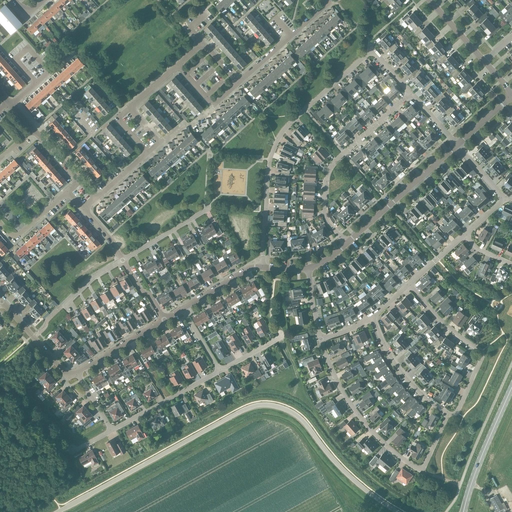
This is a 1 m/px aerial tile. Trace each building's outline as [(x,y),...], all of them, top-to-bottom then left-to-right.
[(58,10),(62,14),(63,13),(60,9),(64,5),(59,0),(54,5),(58,10)] [(64,5),(67,9),(69,8),(65,4),(69,0),(68,0),(59,0),(64,5)] [(230,5),(225,0),(222,0),(220,2),(226,8),(230,5)] [(395,0),(391,4),(394,7),(392,9),(396,14),(402,8),(400,5),(403,2),(400,0),(395,0)] [(473,0),(468,5),(470,7),(466,11),(471,16),(478,9),(474,4),(475,3),(473,1),(473,0)] [(226,8),(220,2),(216,6),(221,12),(226,8)] [(0,17),(9,27),(7,29),(10,33),(21,23),(4,5),(0,8),(0,17)] [(53,15),(56,19),(58,17),(54,14),(58,10),(54,5),(48,10),(53,15)] [(478,9),(471,16),(475,21),(479,17),(481,19),(486,15),(487,14),(483,10),(481,12),(478,9)] [(48,20),(47,20),(51,24),(52,22),(49,18),(53,15),(48,10),(43,14),(48,20)] [(511,19),(511,16),(507,11),(503,15),(501,11),(498,14),(502,18),(505,16),(509,22),(511,19)] [(247,23),(254,18),(250,13),(243,19),(247,23)] [(410,24),(417,18),(413,13),(408,17),(406,15),(401,19),(405,23),(407,21),(410,24)] [(42,25),(46,29),(47,27),(44,23),(47,20),(48,20),(43,14),(37,19),(42,25)] [(332,18),(338,24),(342,20),(337,14),(332,18)] [(488,17),(486,15),(481,19),(483,21),(479,25),(483,30),(491,23),(488,20),(490,19),(488,17)] [(144,22),(154,31),(158,27),(149,19),(146,17),(143,20),(145,21),(144,22)] [(254,18),(247,23),(251,28),(258,22),(254,18)] [(328,21),(334,28),(338,24),(332,18),(328,21)] [(417,26),(421,22),(417,18),(410,24),(414,29),(412,31),(414,33),(419,29),(417,26)] [(37,29),(40,33),(42,32),(38,28),(42,25),(37,19),(32,24),(37,29)] [(334,28),(328,21),(324,25),(330,31),(334,28)] [(258,22),(251,28),(255,32),(262,26),(258,22)] [(208,34),(215,28),(211,23),(204,29),(208,34)] [(494,26),(491,23),(483,30),(488,35),(492,31),(494,34),(500,29),(496,24),(494,26)] [(37,29),(32,24),(27,29),(31,34),(35,38),(36,37),(33,33),(37,29)] [(135,76),(141,82),(168,60),(162,53),(158,55),(151,47),(171,30),(165,24),(119,62),(129,73),(137,66),(141,71),(135,76)] [(330,31),(324,25),(320,29),(326,35),(330,31)] [(259,37),(266,31),(262,26),(255,32),(259,37)] [(425,27),(421,31),(419,29),(414,33),(416,36),(418,34),(422,38),(430,32),(425,27)] [(215,28),(208,34),(212,38),(219,32),(215,28)] [(316,32),(322,38),(326,35),(320,29),(316,32)] [(263,41),(270,35),(266,31),(259,37),(263,41)] [(381,47),(390,39),(387,36),(388,36),(388,34),(386,31),(380,37),(382,39),(378,43),(379,44),(379,45),(380,46),(381,47)] [(219,32),(212,38),(216,43),(223,37),(219,32)] [(322,38),(316,32),(312,36),(318,42),(322,38)] [(424,45),(427,47),(431,43),(429,41),(434,37),(430,32),(422,38),(427,43),(424,45)] [(267,46),(274,40),(270,35),(263,41),(261,43),(263,45),(265,43),(267,46)] [(318,42),(312,36),(308,39),(314,46),(318,42)] [(223,37),(216,43),(220,47),(227,41),(223,37)] [(314,46),(308,39),(304,43),(310,49),(314,46)] [(389,47),(391,49),(395,45),(397,44),(394,40),(393,40),(392,41),(390,39),(381,47),(381,48),(382,49),(383,49),(385,51),(389,47)] [(402,50),(409,44),(406,40),(399,45),(402,50)] [(227,41),(220,47),(224,52),(231,46),(227,41)] [(433,45),(431,43),(427,47),(429,50),(431,48),(435,52),(442,46),(438,41),(433,45)] [(310,49),(304,43),(300,46),(306,53),(310,49)] [(397,44),(395,45),(391,49),(393,51),(389,55),(390,57),(391,58),(391,59),(392,60),(400,52),(400,53),(401,52),(399,50),(400,49),(400,48),(397,44)] [(231,46),(224,52),(228,56),(235,50),(231,46)] [(306,53),(300,46),(296,50),(297,51),(295,53),(300,58),(306,53)] [(437,59),(439,61),(444,57),(442,55),(446,51),(442,46),(435,52),(439,57),(437,59)] [(235,50),(228,56),(232,61),(239,55),(235,50)] [(394,61),(395,62),(396,64),(400,60),(402,62),(407,58),(405,56),(404,56),(400,53),(400,52),(392,60),(393,61),(394,61)] [(239,55),(232,61),(236,65),(243,59),(239,55)] [(286,59),(292,65),(296,61),(290,55),(286,59)] [(444,57),(439,61),(442,64),(444,62),(448,67),(455,60),(451,56),(446,60),(444,57)] [(78,69),(83,65),(77,58),(74,61),(72,59),(70,60),(72,63),(78,69)] [(412,64),(407,58),(402,62),(404,64),(400,68),(402,70),(402,72),(403,73),(411,65),(412,65),(412,64)] [(243,59),(236,65),(240,70),(247,64),(243,59)] [(282,62),(288,69),(292,65),(286,59),(282,62)] [(459,65),(455,60),(448,67),(449,68),(447,70),(452,76),(457,71),(455,69),(459,65)] [(8,64),(1,70),(5,75),(12,69),(9,66),(12,63),(10,62),(8,64)] [(278,66),(284,72),(288,69),(282,62),(278,66)] [(68,67),(74,73),(78,69),(72,63),(69,65),(67,63),(65,64),(68,67)] [(367,69),(364,71),(370,79),(372,81),(377,77),(376,76),(379,74),(370,63),(366,67),(367,69)] [(415,69),(412,65),(411,65),(403,73),(404,73),(405,74),(406,74),(407,76),(412,72),(414,75),(418,71),(416,68),(415,69)] [(12,69),(5,75),(10,79),(16,73),(13,70),(16,68),(15,66),(12,69)] [(274,70),(280,76),(284,72),(278,66),(274,70)] [(63,71),(69,78),(74,73),(68,67),(65,70),(62,67),(61,68),(63,71)] [(280,76),(274,70),(270,73),(276,79),(280,76)] [(414,75),(415,77),(411,80),(413,82),(413,83),(414,84),(414,85),(424,77),(420,73),(421,72),(419,70),(418,71),(414,75)] [(459,74),(457,71),(452,76),(456,80),(458,78),(460,81),(468,74),(463,70),(459,74)] [(20,78),(18,75),(20,73),(19,71),(16,73),(10,79),(14,84),(20,78)] [(63,71),(60,74),(58,71),(56,73),(58,75),(64,82),(69,78),(63,71)] [(356,76),(365,86),(367,84),(366,82),(370,79),(364,71),(361,74),(360,73),(356,76)] [(276,79),(270,73),(266,77),(272,83),(276,79)] [(467,83),(472,79),(468,74),(460,81),(464,85),(462,87),(465,90),(469,86),(467,83)] [(54,79),(60,86),(64,82),(58,75),(55,78),(53,75),(51,77),(54,79)] [(14,84),(18,89),(25,83),(22,80),(24,77),(23,76),(20,78),(14,84)] [(365,86),(356,76),(352,80),(353,81),(350,84),(356,91),(361,87),(362,89),(365,86)] [(173,87),(179,82),(175,77),(168,83),(173,87)] [(262,80),(268,87),(272,83),(266,77),(262,80)] [(416,86),(417,87),(419,89),(423,85),(425,87),(429,83),(424,77),(414,85),(415,86),(416,86)] [(54,79),(50,82),(48,80),(47,81),(49,84),(55,90),(60,86),(54,79)] [(258,84),(264,90),(268,87),(262,80),(258,84)] [(179,82),(173,87),(177,92),(183,86),(179,82)] [(426,98),(435,89),(431,85),(432,84),(431,82),(429,83),(425,87),(427,89),(422,93),(424,95),(424,96),(425,97),(426,98)] [(395,87),(390,90),(396,96),(400,93),(398,90),(400,88),(396,83),(394,85),(395,87)] [(49,84),(46,86),(43,84),(42,85),(44,88),(50,94),(55,90),(49,84)] [(254,88),(259,94),(264,90),(258,84),(254,88)] [(356,91),(350,84),(347,87),(346,85),(342,89),(350,99),(353,96),(352,95),(356,91)] [(469,90),(473,95),(480,89),(476,84),(471,88),(469,86),(465,90),(467,92),(469,90)] [(180,96),(187,90),(183,86),(177,92),(180,96)] [(88,98),(95,92),(91,87),(84,93),(88,98)] [(44,88),(41,91),(39,88),(37,89),(40,92),(46,99),(50,94),(44,88)] [(254,88),(248,93),(253,99),(259,94),(254,88)] [(350,99),(342,89),(337,92),(339,94),(336,97),(342,104),(346,100),(348,101),(350,99)] [(434,98),(436,100),(440,96),(435,89),(426,98),(427,99),(428,100),(430,101),(434,98)] [(484,93),(480,89),(473,95),(477,100),(475,102),(477,104),(482,100),(480,97),(484,93)] [(184,101),(191,95),(187,90),(180,96),(184,101)] [(392,100),(396,96),(390,90),(386,94),(385,93),(383,95),(387,99),(390,97),(392,100)] [(34,92),(32,94),(35,96),(41,103),(46,99),(40,92),(36,95),(34,92)] [(92,102),(99,96),(95,92),(88,98),(92,102)] [(395,103),(403,95),(401,93),(392,101),(395,103)] [(448,100),(443,94),(440,96),(436,100),(438,102),(434,106),(435,107),(436,108),(436,109),(437,110),(446,102),(448,100)] [(188,105),(195,99),(191,95),(184,101),(188,105)] [(30,100),(36,107),(41,103),(35,96),(32,99),(29,96),(28,98),(30,100)] [(96,106),(103,101),(99,96),(92,102),(96,106)] [(239,101),(246,108),(251,103),(244,96),(239,101)] [(342,104),(336,97),(333,99),(331,98),(327,101),(336,111),(339,109),(338,108),(342,104)] [(382,98),(378,101),(384,108),(388,104),(382,98)] [(192,110),(199,104),(195,99),(188,105),(192,110)] [(30,100),(27,103),(25,101),(23,102),(25,104),(31,111),(36,107),(30,100)] [(100,111),(107,105),(103,101),(96,106),(100,111)] [(146,111),(152,105),(148,101),(141,107),(146,111)] [(235,105),(241,112),(246,108),(239,101),(235,105)] [(322,109),(328,116),(332,113),(333,114),(336,111),(327,101),(323,105),(325,107),(322,109)] [(379,111),(384,108),(378,101),(374,105),(373,104),(371,106),(375,111),(377,109),(379,111)] [(438,112),(440,112),(441,114),(445,110),(447,112),(452,108),(446,102),(437,110),(437,111),(438,112)] [(203,108),(199,104),(192,110),(196,114),(203,108)] [(107,105),(100,111),(104,115),(111,109),(107,105)] [(152,105),(146,111),(150,116),(156,110),(152,105)] [(230,109),(236,116),(241,112),(235,105),(230,109)] [(418,113),(420,111),(416,106),(414,108),(411,105),(407,109),(414,117),(418,113)] [(373,112),(375,111),(371,106),(369,108),(368,107),(364,111),(365,113),(371,119),(375,115),(373,112)] [(453,107),(452,108),(447,112),(449,114),(445,118),(446,120),(447,121),(447,122),(448,123),(456,115),(457,115),(458,114),(453,107)] [(225,113),(232,120),(236,116),(230,109),(225,113)] [(328,116),(322,109),(319,112),(317,110),(313,114),(322,124),(325,122),(324,120),(328,116)] [(410,121),(414,117),(407,109),(403,113),(405,115),(403,117),(407,122),(410,120),(410,121)] [(156,110),(150,116),(153,120),(160,114),(156,110)] [(221,117),(227,125),(232,120),(225,113),(221,117)] [(365,113),(361,116),(359,113),(356,115),(357,116),(361,120),(363,118),(367,123),(371,119),(365,113)] [(49,125),(53,129),(59,124),(55,119),(58,117),(55,114),(46,122),(49,125)] [(157,125),(164,119),(160,114),(153,120),(157,125)] [(463,121),(457,115),(456,115),(448,123),(449,124),(450,124),(451,125),(452,127),(457,123),(459,125),(463,121)] [(341,120),(344,125),(350,120),(346,116),(341,120)] [(357,116),(351,121),(353,124),(358,130),(363,126),(360,124),(362,122),(361,120),(357,116)] [(399,116),(395,120),(400,126),(404,123),(407,126),(409,124),(407,122),(403,117),(401,119),(399,116)] [(216,122),(222,129),(224,131),(229,127),(227,125),(221,117),(216,122)] [(161,129),(168,123),(164,119),(157,125),(161,129)] [(396,130),(400,126),(395,120),(390,124),(393,126),(391,128),(398,136),(400,134),(396,130)] [(353,124),(351,121),(344,127),(350,134),(353,132),(354,134),(358,130),(353,124)] [(211,126),(217,133),(222,129),(216,122),(211,126)] [(106,134),(113,128),(109,123),(102,129),(106,134)] [(172,128),(168,123),(161,129),(166,134),(172,128)] [(508,135),(511,131),(511,124),(511,123),(507,127),(504,124),(498,129),(503,134),(505,132),(508,135)] [(57,134),(63,129),(59,124),(53,129),(57,134)] [(206,130),(213,137),(217,133),(211,126),(206,130)] [(299,127),(295,130),(303,138),(304,141),(311,135),(306,129),(304,132),(299,127)] [(344,127),(338,132),(340,135),(346,141),(350,137),(348,135),(350,134),(344,127)] [(113,128),(106,134),(110,138),(117,133),(113,128)] [(382,131),(389,139),(393,136),(396,138),(398,136),(391,128),(389,130),(386,128),(382,131)] [(63,129),(57,134),(61,139),(68,133),(63,129)] [(426,138),(432,145),(436,141),(432,136),(434,134),(430,129),(428,131),(430,134),(426,138)] [(208,141),(213,137),(206,130),(202,134),(206,139),(204,141),(208,145),(210,144),(208,141)] [(303,138),(295,130),(291,134),(296,139),(293,141),(298,146),(302,142),(300,140),(303,138)] [(380,137),(378,139),(381,143),(383,145),(389,139),(382,131),(378,135),(380,137)] [(342,145),(346,141),(340,135),(338,132),(334,136),(335,137),(333,139),(337,144),(339,142),(342,145)] [(68,133),(61,139),(66,144),(72,138),(68,133)] [(117,133),(110,138),(114,143),(121,137),(117,133)] [(187,138),(193,145),(198,141),(192,134),(187,138)] [(488,139),(493,144),(497,140),(492,135),(488,139)] [(121,137),(114,143),(118,147),(125,141),(121,137)] [(72,138),(66,144),(70,148),(76,143),(72,138)] [(182,142),(189,149),(193,145),(187,138),(182,142)] [(427,149),(432,145),(426,138),(423,141),(420,138),(416,141),(421,146),(423,144),(427,149)] [(374,139),(370,142),(375,149),(376,150),(380,147),(381,149),(384,146),(383,145),(381,143),(378,139),(375,141),(374,139)] [(125,141),(118,147),(122,152),(129,146),(125,141)] [(411,151),(417,158),(421,154),(417,149),(420,147),(415,141),(412,144),(413,144),(411,146),(414,149),(411,151)] [(189,149),(182,142),(178,146),(184,154),(189,149)] [(375,149),(370,142),(365,146),(366,147),(364,149),(371,157),(374,154),(374,152),(376,150),(375,149)] [(479,158),(485,152),(487,150),(481,144),(477,148),(479,150),(475,153),(479,158)] [(31,155),(34,157),(40,152),(35,147),(33,145),(25,152),(29,156),(31,155)] [(284,145),(282,150),(291,155),(294,150),(296,151),(298,148),(291,145),(290,148),(284,145)] [(79,158),(88,151),(84,146),(75,153),(79,158)] [(129,146),(122,152),(126,156),(133,150),(129,146)] [(184,154),(178,146),(173,151),(179,158),(184,154)] [(316,151),(324,159),(327,156),(328,157),(330,154),(322,146),(316,151)] [(369,159),(371,157),(364,149),(362,151),(361,150),(357,154),(363,160),(367,156),(369,159)] [(291,155),(282,150),(279,155),(285,158),(284,161),(293,165),(295,162),(289,160),(291,155)] [(88,151),(79,158),(84,163),(90,157),(92,155),(88,151)] [(168,155),(174,162),(179,158),(173,151),(168,155)] [(320,162),(324,159),(316,151),(311,156),(318,165),(321,163),(320,162)] [(417,158),(411,151),(408,154),(405,151),(404,153),(403,152),(401,154),(406,159),(408,157),(412,162),(417,158)] [(487,154),(485,152),(479,158),(483,162),(486,159),(489,161),(494,157),(492,155),(494,154),(491,151),(487,154)] [(40,152),(34,157),(32,159),(34,161),(35,159),(38,162),(44,157),(40,152)] [(358,163),(363,160),(357,154),(353,157),(358,163)] [(174,162),(168,155),(163,159),(170,166),(174,162)] [(396,165),(402,171),(406,167),(402,162),(404,160),(400,156),(398,158),(400,160),(396,165)] [(42,167),(48,162),(44,157),(38,162),(42,167)] [(88,168),(94,162),(90,157),(84,163),(88,168)] [(489,169),(492,173),(499,167),(497,165),(500,162),(496,158),(490,163),(493,165),(489,169)] [(165,170),(170,166),(163,159),(159,163),(165,170)] [(9,164),(15,170),(19,166),(14,160),(9,164)] [(42,167),(46,172),(52,166),(48,162),(42,167)] [(92,172),(98,167),(94,162),(88,168),(92,172)] [(165,170),(159,163),(154,167),(160,174),(165,170)] [(282,173),(289,174),(291,167),(288,166),(288,165),(278,163),(277,168),(283,170),(282,173)] [(458,167),(465,175),(468,173),(470,175),(472,174),(474,176),(476,174),(470,167),(468,169),(463,163),(458,167)] [(15,170),(9,164),(4,168),(10,174),(15,170)] [(402,171),(396,165),(393,167),(390,164),(387,168),(391,173),(393,171),(397,175),(402,171)] [(51,176),(57,171),(52,166),(46,172),(51,176)] [(305,174),(316,175),(316,170),(317,170),(317,167),(305,166),(305,174)] [(98,167),(92,172),(96,177),(102,172),(98,167)] [(162,176),(160,174),(154,167),(149,172),(155,179),(158,177),(159,179),(162,176)] [(460,179),(465,175),(458,167),(453,172),(458,177),(456,179),(460,184),(462,181),(460,179)] [(499,167),(492,173),(496,177),(500,174),(502,176),(508,172),(504,167),(501,169),(499,167)] [(0,172),(5,179),(10,174),(4,168),(0,172)] [(381,178),(387,185),(389,182),(390,183),(392,181),(391,181),(392,180),(387,176),(389,174),(385,169),(381,173),(384,175),(381,178)] [(57,171),(51,176),(49,178),(53,183),(61,176),(57,171)] [(275,182),(286,183),(289,183),(289,178),(289,174),(282,173),(282,177),(275,177),(275,182)] [(315,180),(316,175),(305,174),(304,182),(316,183),(316,180),(315,180)] [(138,180),(144,187),(149,182),(143,175),(138,180)] [(61,176),(53,183),(55,185),(56,183),(58,186),(57,187),(60,190),(67,183),(65,181),(61,176)] [(448,177),(443,181),(450,189),(452,191),(459,185),(452,178),(450,180),(448,177)] [(387,185),(381,178),(378,180),(376,178),(371,182),(375,187),(378,184),(382,189),(387,185)] [(144,187),(138,180),(133,184),(140,191),(144,187)] [(450,189),(443,181),(438,185),(443,190),(441,192),(446,198),(448,196),(445,193),(450,189)] [(281,191),(288,191),(289,187),(288,186),(286,185),(286,183),(275,182),(275,187),(281,188),(281,191)] [(140,191),(133,184),(129,188),(135,195),(140,191)] [(304,192),(315,193),(315,188),(316,188),(316,185),(304,184),(304,192)] [(359,196),(365,204),(370,199),(367,195),(369,193),(362,186),(360,188),(362,190),(360,191),(362,193),(359,196)] [(135,195),(129,188),(124,192),(130,199),(135,195)] [(478,197),(485,205),(490,201),(485,195),(487,193),(483,188),(478,192),(480,194),(478,197)] [(428,194),(435,202),(438,199),(440,202),(444,198),(440,193),(437,195),(433,190),(428,194)] [(274,199),(285,200),(285,194),(288,195),(288,191),(281,191),(281,194),(275,194),(274,199)] [(119,196),(126,204),(130,199),(124,192),(119,196)] [(315,193),(304,192),(303,200),(315,201),(315,197),(314,197),(315,193)] [(360,208),(365,204),(359,196),(357,194),(352,198),(351,198),(349,200),(354,206),(357,204),(360,208)] [(435,202),(428,194),(423,198),(428,204),(426,206),(430,211),(434,207),(432,204),(435,202)] [(114,201),(121,208),(126,204),(119,196),(114,201)] [(481,209),(485,205),(478,197),(473,200),(469,196),(467,198),(474,206),(476,204),(481,209)] [(280,208),(287,208),(288,205),(285,205),(285,200),(274,199),(274,204),(280,205),(280,208)] [(110,205),(116,212),(121,208),(114,201),(110,205)] [(303,209),(314,210),(314,205),(315,205),(315,202),(303,201),(303,209)] [(343,211),(349,218),(354,214),(351,209),(353,207),(348,202),(344,205),(346,208),(343,211)] [(463,210),(470,218),(475,214),(470,209),(472,207),(468,202),(465,204),(467,206),(463,210)] [(413,208),(420,215),(423,213),(425,215),(429,212),(425,207),(422,209),(418,203),(413,208)] [(116,212),(110,205),(105,209),(111,216),(116,212)] [(511,222),(511,209),(505,206),(502,213),(507,216),(506,220),(511,222)] [(287,208),(280,208),(280,211),(273,211),(273,216),(284,217),(284,212),(287,212),(287,208)] [(417,218),(420,215),(413,208),(408,212),(412,216),(410,218),(415,224),(419,220),(417,218)] [(111,216),(105,209),(100,213),(107,221),(111,216)] [(314,210),(303,209),(302,217),(314,218),(314,215),(313,215),(314,210)] [(68,220),(74,215),(70,210),(66,214),(64,211),(61,214),(64,218),(65,217),(68,220)] [(470,218),(463,210),(458,214),(457,212),(454,214),(459,219),(461,217),(466,222),(470,218)] [(343,211),(339,213),(337,211),(333,215),(338,220),(341,218),(344,222),(349,218),(343,211)] [(448,223),(455,232),(460,228),(455,222),(457,220),(452,214),(448,218),(451,221),(448,223)] [(74,215),(68,220),(72,225),(78,219),(74,215)] [(287,217),(284,217),(273,216),(273,221),(279,222),(279,226),(286,226),(287,217)] [(72,225),(76,230),(83,224),(78,219),(72,225)] [(43,227),(49,233),(54,228),(48,222),(43,227)] [(455,232),(448,223),(443,227),(442,225),(439,227),(444,232),(446,230),(451,236),(455,232)] [(76,230),(81,234),(87,229),(83,224),(76,230)] [(207,227),(212,236),(217,233),(219,236),(223,234),(219,227),(216,229),(215,229),(214,229),(212,224),(207,227)] [(317,232),(322,240),(328,237),(325,232),(328,231),(324,224),(319,227),(321,230),(317,232)] [(49,233),(43,227),(39,231),(44,237),(49,233)] [(212,236),(207,227),(202,230),(205,235),(204,236),(201,238),(205,244),(209,242),(207,239),(212,236)] [(478,238),(486,243),(490,234),(493,236),(497,229),(493,227),(493,228),(491,227),(489,230),(488,231),(484,229),(482,233),(481,232),(478,238)] [(433,236),(441,245),(445,241),(440,235),(442,233),(438,228),(434,232),(436,234),(433,236)] [(87,229),(81,234),(85,239),(91,234),(87,229)] [(388,230),(383,235),(390,242),(393,245),(396,242),(395,241),(401,236),(396,230),(394,232),(393,231),(391,233),(388,230)] [(44,237),(39,231),(34,235),(39,241),(44,237)] [(322,240),(317,232),(314,234),(312,231),(307,234),(310,244),(315,242),(317,244),(322,240)] [(91,234),(85,239),(83,241),(85,243),(86,241),(89,244),(95,238),(91,234)] [(29,239),(35,245),(39,241),(34,235),(29,239)] [(188,238),(193,247),(198,244),(199,246),(202,245),(199,239),(196,240),(193,235),(188,238)] [(297,239),(299,249),(305,248),(305,243),(309,242),(306,235),(301,236),(301,239),(297,239)] [(379,245),(384,251),(388,247),(386,245),(390,242),(383,235),(378,239),(382,243),(379,245)] [(299,249),(297,239),(297,236),(291,237),(287,238),(287,245),(288,245),(291,245),(292,250),(299,249)] [(441,245),(433,236),(430,239),(428,237),(424,240),(429,245),(431,243),(436,249),(441,245)] [(277,251),(277,241),(273,241),(273,238),(270,238),(270,237),(268,237),(267,246),(271,246),(271,251),(277,251)] [(95,238),(89,244),(93,249),(100,243),(95,238)] [(188,250),(193,247),(188,238),(183,241),(186,246),(185,247),(183,248),(187,255),(190,253),(188,250)] [(277,241),(277,251),(284,251),(284,245),(287,245),(287,238),(281,238),(281,241),(277,241)] [(25,243),(30,250),(35,245),(29,239),(25,243)] [(494,240),(491,247),(500,251),(502,248),(504,250),(507,243),(501,240),(500,242),(494,240)] [(6,242),(3,245),(0,247),(0,254),(1,256),(8,249),(5,246),(8,244),(6,242)] [(20,248),(25,254),(30,250),(25,243),(20,248)] [(368,248),(375,255),(378,252),(380,254),(384,251),(379,245),(377,247),(373,243),(368,248)] [(461,262),(462,261),(466,258),(463,255),(468,250),(463,244),(455,251),(456,252),(455,253),(457,256),(458,255),(460,257),(459,259),(461,262)] [(158,245),(155,247),(160,255),(163,253),(158,245)] [(169,250),(174,259),(179,256),(180,258),(183,256),(180,250),(178,252),(177,252),(174,247),(169,250)] [(25,254),(20,248),(15,252),(20,258),(25,254)] [(372,258),(375,255),(368,248),(363,252),(367,256),(365,258),(370,264),(371,265),(373,263),(372,262),(374,260),(372,258)] [(169,262),(174,259),(169,250),(164,253),(167,257),(163,260),(167,267),(171,264),(169,262)] [(224,254),(226,257),(229,262),(231,261),(233,264),(236,263),(237,264),(242,261),(237,252),(234,254),(232,251),(228,254),(227,252),(224,254)] [(411,257),(413,258),(419,264),(423,261),(420,258),(423,256),(418,251),(411,257)] [(224,260),(220,263),(225,271),(227,270),(226,269),(229,267),(227,264),(229,262),(226,257),(225,255),(222,257),(224,260)] [(354,261),(360,268),(364,265),(366,267),(370,264),(365,258),(362,260),(359,256),(354,261)] [(461,262),(459,264),(461,266),(464,264),(466,266),(463,269),(468,274),(471,271),(470,270),(478,263),(472,256),(464,263),(462,261),(461,262)] [(414,268),(419,264),(413,258),(411,261),(409,258),(407,260),(406,259),(404,261),(406,263),(410,268),(412,266),(414,268)] [(154,259),(149,262),(154,271),(156,274),(164,269),(159,262),(156,263),(154,259)] [(218,260),(211,264),(215,271),(217,270),(219,273),(222,271),(223,272),(225,271),(220,263),(218,260)] [(355,273),(360,268),(354,261),(349,265),(352,269),(350,271),(355,277),(357,275),(355,273)] [(408,270),(410,268),(406,263),(404,261),(402,263),(403,264),(399,268),(401,270),(406,276),(410,272),(408,270)] [(154,271),(149,262),(144,265),(147,270),(147,271),(146,271),(143,272),(147,278),(151,276),(149,274),(154,271)] [(484,265),(481,263),(476,274),(483,277),(485,274),(488,275),(489,271),(490,271),(491,269),(490,269),(492,264),(488,262),(487,264),(485,263),(484,265)] [(204,268),(206,271),(211,279),(213,278),(212,277),(215,275),(213,272),(215,271),(211,264),(204,268)] [(393,274),(397,279),(400,277),(402,279),(406,276),(401,270),(399,268),(398,267),(394,271),(395,272),(393,274)] [(230,268),(221,273),(223,277),(232,271),(230,268)] [(6,277),(8,279),(12,275),(6,269),(0,274),(0,279),(1,281),(6,277)] [(350,281),(355,277),(350,271),(347,273),(344,269),(339,273),(345,281),(348,278),(350,281)] [(507,273),(499,269),(496,275),(493,273),(490,281),(494,282),(494,281),(496,282),(498,278),(504,280),(507,273)] [(209,281),(211,279),(206,271),(201,274),(200,272),(198,274),(201,279),(204,278),(205,281),(208,279),(209,281)] [(387,280),(388,281),(393,287),(397,283),(395,281),(397,279),(393,274),(392,272),(385,278),(386,278),(387,280)] [(337,281),(334,283),(337,288),(338,289),(341,287),(346,283),(345,281),(339,273),(333,277),(337,281)] [(199,281),(201,279),(198,274),(196,275),(195,274),(190,276),(197,288),(199,287),(198,285),(201,284),(199,281)] [(431,279),(427,274),(419,281),(422,283),(419,286),(425,292),(433,284),(430,280),(431,279)] [(18,282),(12,275),(8,279),(10,281),(5,285),(7,287),(7,288),(8,289),(9,290),(18,282)] [(134,288),(134,287),(127,276),(124,278),(125,279),(120,282),(121,284),(124,289),(125,290),(129,288),(130,290),(134,288)] [(184,282),(187,288),(190,286),(192,289),(194,288),(195,289),(197,288),(190,276),(188,278),(188,277),(187,277),(186,277),(186,278),(185,279),(186,279),(187,281),(184,282)] [(379,284),(385,290),(387,288),(389,291),(393,287),(388,281),(387,280),(386,278),(379,284)] [(333,290),(337,288),(334,283),(331,284),(329,279),(323,281),(327,291),(327,293),(334,291),(333,290)] [(327,291),(323,281),(313,285),(313,291),(316,290),(319,297),(328,293),(327,293),(327,291)] [(17,290),(19,292),(23,288),(26,285),(24,283),(21,286),(18,282),(9,290),(10,291),(11,292),(13,293),(17,290)] [(187,288),(184,282),(182,284),(183,285),(178,288),(183,296),(185,295),(184,294),(187,292),(185,289),(187,288)] [(122,290),(119,285),(117,283),(114,285),(115,286),(110,289),(111,290),(115,297),(119,295),(120,297),(124,295),(122,290)] [(379,283),(372,289),(381,298),(385,294),(383,292),(385,290),(379,284),(379,283)] [(250,284),(246,287),(252,296),(256,294),(258,296),(261,294),(256,285),(253,287),(250,284)] [(390,290),(392,293),(401,287),(399,284),(390,290)] [(171,286),(169,288),(174,296),(176,295),(178,298),(180,296),(181,297),(183,296),(178,288),(173,290),(171,286)] [(252,297),(252,296),(246,287),(241,289),(246,298),(247,299),(247,300),(252,297)] [(433,291),(435,294),(430,298),(431,298),(430,299),(432,301),(433,300),(435,302),(438,300),(440,302),(444,299),(442,297),(442,296),(439,293),(441,291),(438,287),(433,291)] [(23,288),(19,292),(21,294),(17,298),(18,300),(19,300),(19,301),(20,302),(29,294),(23,288)] [(163,293),(169,305),(171,303),(171,302),(173,300),(171,297),(174,296),(169,288),(166,289),(167,291),(163,293)] [(292,307),(299,306),(298,299),(304,298),(304,295),(302,295),(302,294),(303,293),(302,289),(290,290),(292,307)] [(372,289),(366,295),(372,302),(374,300),(377,302),(381,298),(372,289)] [(113,299),(109,292),(108,290),(104,292),(105,293),(100,296),(105,304),(109,302),(110,304),(115,302),(113,299)] [(167,306),(169,305),(163,293),(158,296),(159,298),(157,299),(160,304),(162,303),(164,306),(167,304),(167,306)] [(235,293),(231,296),(235,304),(240,301),(235,293)] [(28,302),(30,305),(35,301),(29,294),(20,302),(21,303),(22,304),(23,304),(24,306),(28,302)] [(370,303),(372,302),(366,295),(360,299),(360,300),(362,303),(367,309),(371,306),(370,303)] [(231,306),(235,304),(231,296),(226,298),(231,306)] [(102,310),(105,308),(98,297),(95,299),(95,300),(90,302),(95,311),(99,308),(101,311),(102,310)] [(401,301),(407,308),(410,305),(413,309),(417,305),(412,299),(410,301),(406,297),(401,301)] [(439,306),(441,309),(441,310),(446,315),(449,312),(449,311),(453,308),(450,305),(452,302),(448,298),(439,306)] [(362,303),(360,300),(354,305),(355,306),(358,312),(360,310),(362,313),(367,309),(362,303)] [(31,315),(39,308),(40,308),(40,307),(35,301),(30,305),(32,307),(28,311),(30,312),(30,313),(30,314),(31,315)] [(175,301),(165,307),(167,310),(177,304),(175,301)] [(407,308),(401,301),(397,305),(401,309),(398,311),(403,317),(408,313),(405,310),(407,308)] [(216,305),(222,316),(230,311),(228,309),(227,306),(224,307),(220,302),(216,305)] [(91,319),(96,317),(89,305),(85,307),(86,308),(81,311),(86,319),(90,317),(91,319)] [(142,312),(147,320),(152,317),(149,312),(152,311),(148,305),(143,308),(145,310),(142,312)] [(218,318),(222,316),(216,305),(211,307),(216,317),(214,318),(216,322),(219,320),(218,318)] [(348,311),(352,319),(357,316),(355,313),(358,312),(355,306),(352,308),(353,309),(348,311)] [(366,317),(370,315),(369,312),(375,309),(373,307),(363,312),(366,317)] [(454,313),(457,315),(453,321),(461,327),(468,317),(460,312),(463,309),(459,307),(454,313)] [(44,320),(50,314),(46,310),(43,312),(40,308),(39,308),(31,315),(32,316),(33,317),(34,317),(35,319),(40,315),(44,320)] [(298,315),(299,324),(300,324),(301,325),(303,324),(304,323),(308,323),(306,311),(301,312),(300,308),(292,309),(294,316),(298,315)] [(386,314),(392,321),(395,319),(399,324),(401,322),(399,320),(401,318),(397,313),(394,315),(390,310),(386,314)] [(133,314),(137,320),(139,318),(142,323),(147,320),(142,312),(139,313),(138,311),(135,313),(133,314)] [(201,314),(205,322),(207,325),(212,322),(213,324),(216,322),(214,318),(211,320),(205,311),(201,314)] [(347,321),(352,319),(348,311),(343,314),(342,313),(340,314),(342,320),(345,318),(347,321)] [(339,321),(342,320),(340,314),(339,312),(331,315),(335,326),(341,324),(339,321)] [(83,328),(87,325),(80,313),(77,315),(77,316),(72,319),(77,327),(81,325),(83,328)] [(417,321),(420,324),(427,318),(428,317),(425,313),(424,314),(423,314),(419,318),(417,316),(411,321),(414,324),(417,321)] [(125,318),(127,321),(132,329),(137,326),(134,322),(137,320),(133,314),(125,318)] [(201,324),(205,322),(201,314),(193,318),(201,331),(204,329),(201,324)] [(389,324),(392,321),(386,314),(381,318),(385,323),(383,325),(388,330),(392,326),(389,324)] [(467,331),(474,336),(479,329),(474,325),(476,321),(477,322),(480,317),(476,314),(472,318),(468,323),(471,325),(467,331)] [(330,327),(335,326),(331,315),(323,318),(326,325),(329,324),(330,327)] [(421,330),(423,332),(428,328),(426,326),(431,322),(430,321),(431,320),(428,317),(427,318),(420,324),(424,328),(421,330)] [(256,329),(261,337),(267,333),(265,331),(268,329),(262,319),(257,322),(260,327),(256,329)] [(118,323),(122,329),(124,327),(127,332),(132,329),(127,321),(124,323),(123,320),(118,323)] [(122,329),(118,323),(113,326),(115,328),(112,330),(117,338),(122,336),(119,331),(122,329)] [(430,330),(428,328),(423,332),(425,335),(428,332),(431,336),(438,330),(439,329),(436,325),(435,326),(434,326),(430,330)] [(180,326),(175,329),(180,337),(185,334),(180,326)] [(242,336),(247,344),(253,341),(252,339),(255,337),(248,326),(243,329),(246,334),(242,336)] [(56,343),(63,336),(60,333),(62,331),(59,327),(53,332),(55,334),(51,338),(56,343)] [(117,338),(112,330),(109,332),(107,329),(103,332),(107,338),(109,336),(112,341),(117,338)] [(175,340),(180,337),(175,329),(170,332),(175,340)] [(438,330),(431,336),(428,338),(435,345),(439,340),(437,338),(441,334),(442,333),(439,329),(438,330)] [(97,339),(102,348),(107,345),(104,340),(107,338),(103,332),(102,330),(97,333),(100,337),(97,339)] [(359,333),(364,346),(369,343),(369,342),(372,341),(369,335),(366,336),(364,331),(359,333)] [(306,336),(305,333),(297,335),(297,337),(291,339),(292,342),(303,340),(305,346),(303,346),(302,347),(303,350),(304,351),(307,351),(308,349),(314,348),(311,337),(308,338),(307,335),(306,336)] [(359,333),(353,336),(355,341),(353,342),(356,350),(361,347),(364,346),(359,333)] [(397,347),(404,341),(400,336),(401,335),(399,333),(393,338),(395,341),(393,342),(394,343),(394,344),(397,347)] [(240,348),(238,346),(241,344),(235,334),(230,337),(233,342),(229,344),(234,352),(240,348)] [(165,335),(160,338),(165,346),(170,343),(165,335)] [(63,336),(56,343),(60,348),(64,344),(66,346),(73,340),(71,338),(67,341),(63,336)] [(442,346),(444,348),(450,341),(445,337),(442,343),(439,340),(435,345),(434,346),(439,350),(442,346)] [(102,348),(97,339),(94,341),(92,338),(88,341),(91,347),(94,346),(97,350),(102,348)] [(165,346),(160,338),(156,341),(158,345),(161,350),(162,352),(167,349),(165,346)] [(73,340),(66,346),(68,348),(64,352),(68,357),(76,350),(73,347),(75,345),(74,343),(76,342),(74,339),(73,340)] [(226,355),(225,353),(228,352),(221,341),(216,344),(219,349),(216,351),(220,359),(226,355)] [(404,341),(397,347),(400,351),(400,350),(401,351),(404,349),(406,351),(411,347),(409,344),(408,345),(404,341)] [(454,344),(450,341),(444,348),(446,350),(444,352),(450,356),(453,351),(450,349),(454,344)] [(331,348),(334,354),(339,351),(341,354),(347,351),(344,345),(341,347),(339,343),(331,348)] [(150,344),(145,347),(150,355),(155,352),(150,344)] [(145,358),(150,355),(145,347),(141,350),(145,358)] [(460,358),(468,363),(469,360),(470,358),(463,354),(465,352),(460,349),(458,351),(462,354),(460,358)] [(79,354),(76,350),(68,357),(73,362),(77,359),(81,364),(88,359),(81,352),(79,354)] [(92,350),(88,353),(94,359),(97,355),(92,350)] [(340,369),(348,364),(345,358),(350,355),(348,351),(341,355),(343,359),(336,362),(340,369)] [(407,365),(415,358),(411,354),(412,353),(409,351),(405,355),(407,357),(403,360),(404,361),(407,365)] [(273,362),(268,353),(261,357),(263,361),(260,362),(265,371),(271,368),(269,365),(273,362)] [(378,361),(383,359),(380,353),(375,356),(373,353),(363,357),(366,362),(369,360),(372,364),(375,363),(378,361)] [(132,355),(128,358),(132,366),(134,368),(138,365),(139,366),(142,364),(138,359),(136,360),(132,355)] [(320,367),(321,367),(318,359),(314,360),(312,356),(302,360),(304,366),(308,365),(311,371),(313,370),(315,375),(322,372),(320,367)] [(128,375),(129,377),(132,376),(131,373),(129,371),(134,368),(132,366),(128,358),(123,361),(128,369),(125,371),(127,373),(128,375)] [(415,358),(407,365),(410,368),(411,368),(412,369),(414,367),(416,369),(422,364),(419,362),(419,363),(415,358)] [(468,364),(468,363),(460,358),(457,363),(453,361),(451,363),(456,366),(458,364),(465,368),(465,366),(468,364)] [(199,361),(198,359),(193,362),(199,373),(203,370),(202,369),(207,367),(203,359),(199,361)] [(383,369),(388,367),(384,362),(380,364),(378,361),(375,363),(372,364),(365,368),(367,371),(370,369),(371,371),(377,367),(380,371),(383,369)] [(250,363),(241,368),(246,377),(253,374),(256,379),(262,376),(258,369),(255,371),(250,363)] [(112,367),(119,378),(124,375),(125,377),(128,375),(127,373),(125,371),(123,373),(117,364),(112,367)] [(192,376),(192,377),(196,375),(190,364),(185,367),(186,369),(183,371),(187,379),(192,376)] [(452,376),(460,381),(461,377),(462,376),(456,372),(457,368),(452,365),(450,369),(455,371),(452,376)] [(353,369),(351,366),(346,368),(348,372),(342,375),(345,381),(354,376),(353,373),(357,371),(355,368),(353,369)] [(427,374),(430,372),(426,367),(424,368),(422,366),(418,370),(420,373),(416,375),(417,377),(420,380),(427,374)] [(110,380),(112,382),(119,378),(112,367),(108,370),(113,379),(110,380)] [(44,383),(51,377),(47,372),(45,374),(41,369),(33,377),(38,383),(41,380),(44,383)] [(374,375),(377,379),(383,375),(386,379),(389,377),(393,374),(390,369),(385,372),(383,369),(380,371),(374,375)] [(170,378),(174,386),(179,383),(179,384),(183,382),(177,371),(172,374),(173,376),(170,378)] [(102,373),(98,376),(102,384),(104,387),(112,382),(110,380),(108,382),(102,373)] [(427,374),(420,380),(423,384),(423,383),(424,385),(428,382),(430,384),(434,380),(432,377),(431,378),(427,374)] [(460,381),(452,376),(450,379),(449,378),(450,377),(446,375),(442,380),(449,384),(450,381),(457,385),(458,384),(460,381)] [(99,390),(104,387),(102,384),(98,376),(93,379),(96,384),(93,386),(98,394),(101,392),(99,390)] [(222,380),(223,381),(221,382),(220,381),(219,381),(217,382),(215,384),(219,391),(222,390),(223,391),(230,387),(233,392),(239,389),(232,376),(227,379),(226,377),(222,380)] [(51,377),(44,383),(47,387),(45,389),(48,393),(54,388),(52,385),(56,382),(51,377)] [(399,382),(395,377),(391,380),(389,377),(386,379),(380,383),(383,388),(389,383),(392,387),(395,385),(399,382)] [(357,383),(349,388),(353,394),(357,392),(358,394),(360,392),(360,390),(363,388),(359,383),(361,382),(362,379),(361,378),(356,381),(357,383)] [(333,391),(329,384),(326,386),(325,384),(326,384),(324,380),(318,382),(321,388),(319,389),(322,396),(333,391)] [(368,389),(372,387),(367,380),(363,383),(368,389)] [(442,392),(453,398),(454,395),(454,393),(448,389),(449,387),(442,383),(441,385),(444,387),(441,392),(442,392)] [(157,397),(156,396),(158,394),(153,384),(148,387),(149,390),(143,394),(148,402),(157,397)] [(392,387),(386,392),(390,396),(395,391),(398,395),(401,392),(401,393),(405,389),(401,384),(397,388),(395,385),(392,387)] [(60,402),(68,395),(63,390),(59,394),(57,392),(52,397),(55,401),(58,399),(60,402)] [(206,395),(203,390),(194,395),(199,404),(204,401),(206,405),(214,401),(209,393),(206,395)] [(398,395),(393,400),(397,403),(402,398),(405,402),(408,399),(408,400),(412,396),(407,391),(404,395),(401,393),(401,392),(398,395)] [(364,411),(373,404),(369,399),(373,397),(369,392),(362,397),(364,400),(359,404),(364,411)] [(440,402),(442,399),(449,403),(450,401),(452,399),(453,398),(442,392),(441,392),(438,396),(435,395),(433,398),(440,402)] [(126,403),(131,412),(140,406),(137,402),(140,400),(136,394),(131,396),(132,399),(126,403)] [(68,395),(60,402),(63,405),(61,407),(63,409),(61,411),(63,413),(70,406),(68,404),(72,400),(68,395)] [(405,402),(400,407),(404,411),(405,410),(407,412),(411,407),(413,409),(415,406),(419,402),(414,398),(411,402),(408,400),(408,399),(405,402)] [(334,405),(331,401),(324,406),(329,412),(334,409),(338,416),(345,411),(339,401),(334,405)] [(109,412),(114,421),(123,416),(120,411),(123,409),(118,402),(115,404),(116,405),(114,406),(116,408),(109,412)] [(189,411),(185,404),(182,405),(180,402),(171,407),(175,415),(177,416),(184,412),(185,413),(189,411)] [(413,409),(408,414),(412,417),(416,412),(420,415),(426,408),(421,404),(418,408),(415,406),(413,409)] [(78,414),(81,417),(88,410),(84,405),(80,409),(78,407),(72,412),(76,416),(78,414)] [(374,414),(370,418),(371,418),(370,419),(372,421),(373,421),(375,423),(382,416),(379,413),(381,411),(377,407),(372,411),(374,414)] [(93,415),(88,410),(81,417),(84,420),(81,422),(86,427),(91,422),(89,419),(93,415)] [(188,413),(186,415),(191,423),(198,419),(197,416),(191,419),(188,413)] [(163,426),(167,423),(164,417),(160,419),(157,414),(148,419),(153,428),(162,424),(163,426)] [(430,424),(433,426),(438,417),(432,414),(428,421),(425,419),(422,424),(427,428),(429,425),(430,424)] [(387,418),(382,423),(385,426),(381,430),(386,434),(393,427),(390,424),(392,422),(387,418)] [(344,427),(352,436),(359,429),(354,424),(354,423),(351,420),(346,424),(344,421),(338,426),(341,429),(344,427)] [(126,431),(130,438),(132,441),(137,438),(139,441),(144,438),(141,432),(138,425),(126,431)] [(405,432),(400,428),(396,432),(399,435),(393,441),(399,446),(406,438),(402,435),(405,432)] [(125,452),(120,442),(117,444),(114,439),(106,444),(113,456),(120,452),(121,454),(125,452)] [(373,444),(368,439),(365,442),(362,439),(356,444),(361,450),(363,447),(369,454),(376,448),(375,447),(375,446),(374,444),(373,444)] [(418,460),(425,448),(416,443),(414,447),(411,445),(408,451),(413,453),(411,456),(418,460)] [(96,458),(92,451),(89,453),(88,452),(85,454),(85,455),(79,458),(83,465),(91,461),(93,465),(98,462),(96,458)] [(377,461),(387,470),(394,463),(387,457),(388,457),(383,454),(379,459),(375,456),(369,463),(373,466),(377,461)] [(394,482),(397,477),(406,484),(412,475),(411,475),(411,474),(409,473),(402,469),(398,474),(394,472),(389,479),(394,482)] [(495,510),(503,506),(497,495),(490,499),(495,510)]
